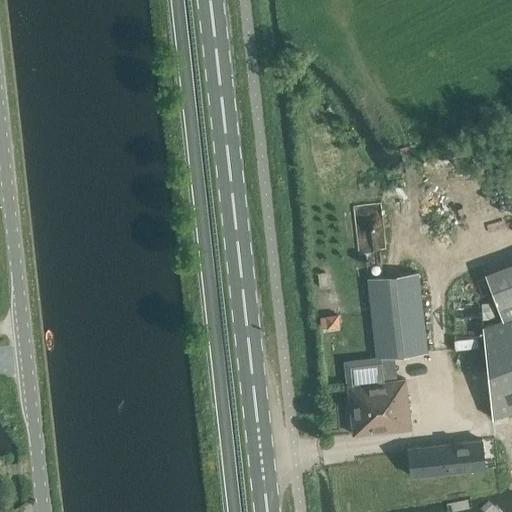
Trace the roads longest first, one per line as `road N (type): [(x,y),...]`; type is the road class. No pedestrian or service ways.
road 1 (primary): [(268,511),(211,0)]
road 2 (unclassified): [(46,511),(0,75)]
